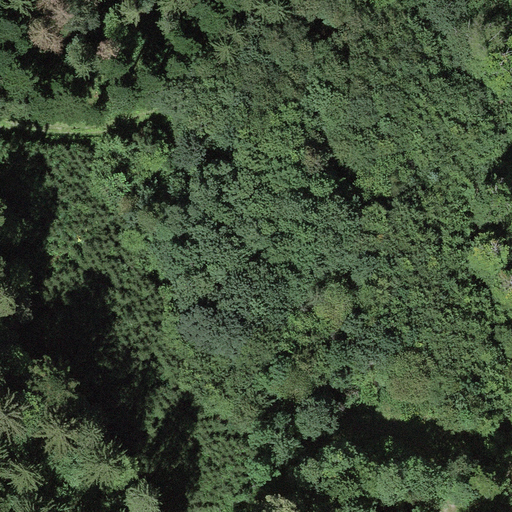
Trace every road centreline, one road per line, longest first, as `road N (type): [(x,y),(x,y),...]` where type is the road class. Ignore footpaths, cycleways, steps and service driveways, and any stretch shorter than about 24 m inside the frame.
road 1 (track): [(328,0),(175,107),(111,128),(0,123)]
road 2 (track): [(256,511),(309,450),(366,425),(429,442),(448,483),(447,511)]
